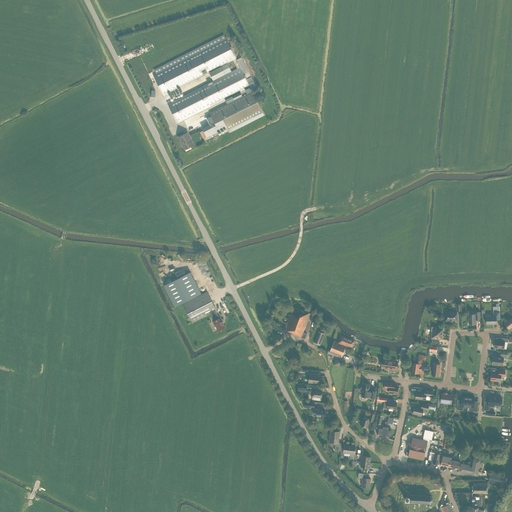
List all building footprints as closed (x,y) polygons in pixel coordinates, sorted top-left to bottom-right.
[(226,40),(154,76),(163,94),(235,58),(226,40)] [(227,64),(209,73),(213,80),(231,72),(227,64)] [(168,104),(177,123),(250,86),(240,68),(168,104)] [(252,91),(210,113),(214,122),(203,128),(207,137),(227,127),(228,130),(263,112),(252,91)] [(193,144),(193,145),(194,145),(187,133),(178,137),(180,141),(180,142),(181,145),(182,144),(185,150),(184,149),(193,144)] [(201,294),(190,272),(164,285),(175,307),(201,294)] [(216,310),(207,292),(183,304),(192,323),(210,314),(213,321),(212,322),(218,332),(225,328),(220,318),(219,318),(216,311),(216,310)] [(301,338),(305,339),(307,334),(303,332),(311,313),(296,307),(293,315),(290,314),(284,330),(290,332),(289,333),(301,338)] [(452,321),(457,321),(457,312),(445,313),(445,321),(450,321),(452,321)] [(476,324),(476,320),(480,320),(480,312),(475,312),(475,314),(468,314),(469,324),(476,324)] [(486,317),(486,324),(496,323),(496,319),(500,319),(499,312),(496,312),(496,317),(486,317)] [(443,329),(437,328),(432,327),(431,331),(432,331),(431,338),(432,338),(431,342),(439,343),(439,339),(442,339),(443,329)] [(314,343),(320,345),(324,334),(319,332),(314,343)] [(355,341),(341,336),(339,342),(334,340),(329,353),(341,357),(346,346),(347,347),(347,346),(352,348),(355,341)] [(507,342),(508,339),(500,338),(499,341),(495,341),(494,348),(504,349),(504,342),(507,342)] [(504,358),(507,359),(507,355),(501,354),(500,358),(493,357),(492,364),(503,366),(504,358)] [(426,356),(419,355),(418,363),(410,362),(409,372),(421,374),(422,364),(420,364),(420,362),(425,363),(426,356)] [(384,359),(383,364),(382,364),(381,368),(390,369),(390,370),(396,371),(397,366),(396,366),(397,361),(384,359)] [(501,376),(504,376),(505,371),(499,370),(499,373),(491,373),(490,381),(500,382),(501,376)] [(308,382),(318,383),(320,374),(310,372),(309,375),(308,382)] [(384,389),(389,389),(389,393),(398,394),(398,387),(394,387),(395,384),(385,383),(384,389)] [(376,391),(374,391),(369,390),(370,385),(363,384),(363,388),(361,387),(360,388),(360,391),(361,392),(362,392),(361,396),(375,398),(376,391)] [(314,399),(320,400),(320,398),(321,398),(322,391),(313,390),(313,397),(314,397),(314,399)] [(424,393),(416,392),(415,399),(425,400),(426,396),(432,397),(433,391),(425,390),(424,393)] [(442,394),(441,402),(451,404),(452,395),(442,394)] [(488,402),(484,402),(483,410),(489,410),(491,406),(494,406),(494,404),(500,405),(501,397),(489,395),(488,402)] [(467,407),(468,397),(462,396),(461,404),(457,403),(456,410),(463,410),(464,407),(467,407)] [(474,405),(475,398),(468,397),(467,407),(470,407),(471,411),(477,412),(478,405),(474,405)] [(422,411),(427,412),(429,406),(422,404),(421,408),(414,407),(413,413),(422,415),(422,411)] [(375,414),(371,413),(369,419),(363,417),(361,426),(367,428),(369,421),(373,422),(375,414)] [(387,422),(385,422),(385,425),(386,425),(388,425),(389,423),(392,424),(394,418),(388,417),(387,422)] [(377,436),(383,437),(385,427),(380,426),(379,430),(378,430),(378,432),(378,433),(377,436)] [(391,429),(385,427),(383,437),(388,439),(389,435),(390,435),(390,434),(390,433),(391,429)] [(423,438),(424,438),(423,440),(412,437),(411,442),(409,442),(407,449),(410,449),(408,457),(423,460),(427,441),(431,442),(431,439),(433,431),(425,430),(423,438)] [(335,450),(341,451),(341,449),(342,443),(339,442),(340,432),(330,431),(329,442),(335,442),(335,450)] [(344,458),(344,453),(350,453),(350,458),(353,459),(353,466),(356,466),(357,455),(354,454),(355,446),(345,444),(344,449),(341,449),(341,451),(340,458),(344,458)] [(461,457),(451,455),(451,457),(435,454),(433,463),(438,464),(441,465),(449,467),(458,469),(460,461),(461,457)] [(474,459),(472,466),(461,463),(459,471),(471,473),(471,474),(477,475),(478,467),(482,467),(483,462),(480,461),(480,460),(474,459)] [(370,488),(370,479),(365,478),(366,474),(358,473),(358,478),(363,478),(362,487),(370,488)] [(502,477),(490,474),(488,482),(500,485),(502,477)] [(472,493),(488,493),(488,486),(488,482),(478,482),(478,483),(474,483),(473,486),(472,486),(472,493)] [(478,505),(478,507),(478,506),(482,506),(482,505),(482,494),(479,494),(472,494),(472,505),(478,505)] [(421,495),(419,495),(417,495),(416,495),(415,495),(414,495),(412,495),(411,495),(410,495),(408,495),(407,495),(407,496),(405,496),(405,500),(407,501),(407,503),(407,502),(409,503),(410,503),(411,503),(412,503),(414,503),(416,503),(418,503),(419,503),(420,503),(421,503),(423,503),(424,503),(425,503),(425,504),(426,504),(428,504),(427,506),(430,506),(430,504),(432,502),(432,501),(433,499),(432,498),(431,496),(430,496),(429,496),(428,496),(426,496),(425,495),(425,496),(424,496),(424,495),(423,495),(421,495)]
